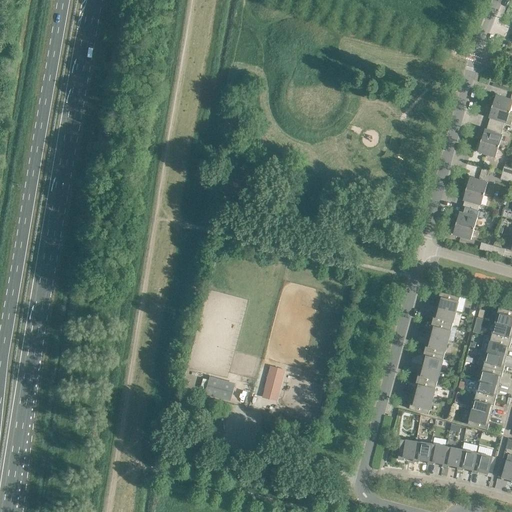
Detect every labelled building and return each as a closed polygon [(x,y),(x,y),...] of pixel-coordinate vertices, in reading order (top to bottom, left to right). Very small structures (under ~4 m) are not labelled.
[(511,99),(496,95),(492,106),(510,112),(511,105),(511,99)] [(510,112),(492,106),(489,117),(493,118),(491,124),(503,128),(505,122),(506,123),(510,112)] [(503,128),(491,124),(489,130),(485,129),(481,140),(499,146),(503,134),(501,134),(503,128)] [(499,146),(481,140),(478,151),(495,157),(499,146)] [(511,168),(504,166),(502,173),(511,175),(511,168)] [(511,175),(502,173),(500,179),(511,182),(511,175)] [(470,177),(467,188),(484,194),(488,182),(470,177)] [(484,194),(467,188),(463,200),(467,201),(466,207),(478,210),(479,204),(481,205),(484,194)] [(478,210),(466,207),(464,213),(460,211),(456,223),(474,228),(478,217),(476,216),(478,210)] [(474,228),(456,223),(453,234),(471,239),(474,228)] [(482,242),(480,249),(491,252),(493,246),(482,242)] [(505,249),(493,246),(491,252),(503,256),(505,249)] [(439,297),(437,307),(456,312),(460,297),(440,292),(439,297)] [(456,312),(437,307),(434,316),(433,321),(452,326),(456,312)] [(511,310),(499,307),(495,322),(511,326),(511,310)] [(452,326),(433,321),(431,326),(429,336),(448,341),(452,326)] [(511,336),(511,326),(495,322),(491,337),(511,342),(511,337),(511,336)] [(448,341),(429,336),(427,345),(426,345),(425,350),(444,355),(448,341)] [(511,342),(491,337),(487,351),(507,356),(509,347),(510,347),(511,342)] [(444,355),(425,350),(423,355),(424,356),(421,365),(441,370),(444,355)] [(507,356),(487,351),(484,366),(503,371),(505,366),(504,365),(507,356)] [(262,396),(277,400),(285,369),(271,365),(262,396)] [(441,370),(421,365),(419,374),(418,374),(417,379),(437,384),(441,370)] [(503,371),(484,366),(480,380),(499,385),(501,376),(502,376),(503,371)] [(231,399),(235,382),(209,375),(204,392),(231,399)] [(437,384),(417,379),(416,384),(416,385),(414,394),(433,399),(437,384)] [(499,385),(480,380),(476,395),(496,400),(497,395),(496,395),(499,385)] [(433,399),(414,394),(411,403),(409,409),(429,414),(433,399)] [(496,400),(476,395),(472,409),(491,414),(494,405),(496,400)] [(491,414),(472,409),(468,424),(488,429),(489,424),(491,414)] [(413,461),(414,461),(417,441),(418,438),(416,437),(416,441),(406,440),(401,439),(398,459),(404,460),(413,461)] [(421,442),(417,441),(414,461),(419,462),(428,463),(428,464),(432,443),(432,444),(433,440),(431,440),(431,443),(421,442)] [(436,444),(432,444),(432,443),(428,464),(434,464),(443,466),(447,446),(448,446),(448,443),(447,442),(446,446),(436,444)] [(451,447),(448,446),(447,446),(443,466),(449,467),(457,469),(458,469),(462,449),(463,449),(463,446),(462,445),(461,449),(451,447)] [(467,450),(463,449),(462,449),(458,469),(463,470),(472,472),(473,472),(477,453),(478,453),(479,449),(477,449),(476,452),(467,450)] [(482,454),(478,453),(477,453),(473,472),(478,474),(478,473),(487,475),(487,476),(488,476),(494,453),(492,452),(491,456),(482,454)] [(511,482),(511,461),(508,460),(509,457),(508,456),(501,480),(502,480),(511,482)]
